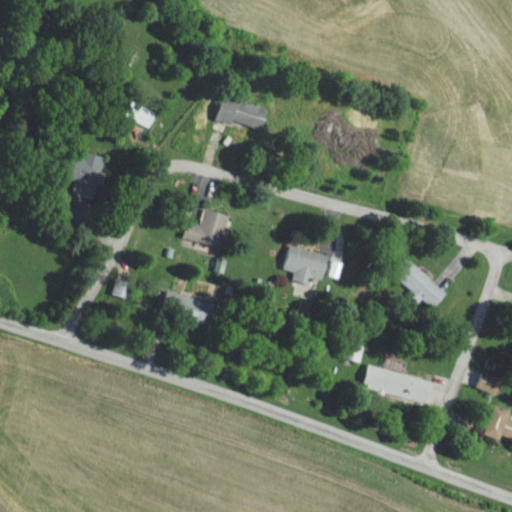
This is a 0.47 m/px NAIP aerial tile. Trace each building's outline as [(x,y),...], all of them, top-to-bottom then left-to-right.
[(255,139),(262,115),(219,102),(212,126),(255,139)] [(144,135),(151,121),(127,108),(120,122),(144,135)] [(98,164),(66,158),(60,190),(91,196),(98,164)] [(224,221),(199,216),(196,231),(181,227),(177,245),(216,254),(224,221)] [(278,276),(290,279),(289,284),(315,291),(324,262),(285,251),(278,276)] [(442,298),(400,264),(386,282),(417,307),(417,306),(428,315),(442,298)] [(211,311),(162,296),(156,318),(205,332),(211,311)] [(339,366),(354,370),(359,353),(344,349),(339,366)] [(421,411),(427,387),(363,372),(357,395),(421,411)] [(506,423),(492,413),(475,436),(489,446),(506,423)]
